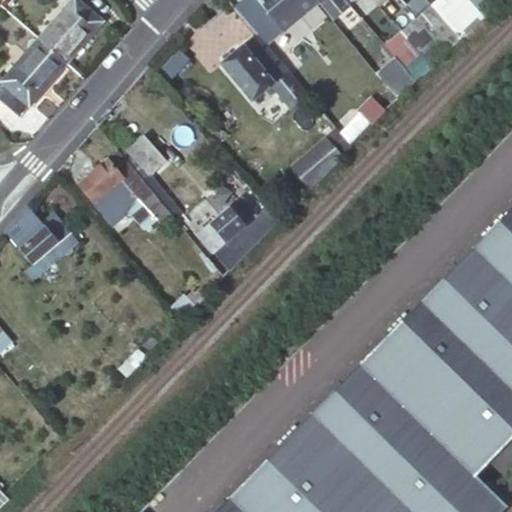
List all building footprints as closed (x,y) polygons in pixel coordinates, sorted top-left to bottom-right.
[(78,0),(73,0),(40,39),(66,62),(102,21),(78,0)] [(241,0),(234,5),(258,35),(294,7),(287,0),(241,0)] [(315,0),(330,17),(348,3),(344,0),(315,0)] [(454,27),(476,8),(469,0),(436,0),(433,3),(441,11),(436,16),(452,35),(457,31),(454,27)] [(437,48),(452,35),(436,16),(441,11),(433,3),(413,20),(437,48)] [(437,48),(413,20),(400,31),(424,59),(437,48)] [(400,31),(381,47),(392,58),(406,74),(424,59),(400,31)] [(305,89),(258,35),(243,47),(241,45),(223,62),(254,99),(281,76),(296,96),(305,89)] [(66,62),(40,39),(3,81),(0,77),(0,100),(19,116),(66,62)] [(365,61),(375,73),(396,98),(413,83),(406,74),(392,58),(381,47),(365,61)] [(372,124),(384,111),(374,100),(361,112),(372,124)] [(311,188),(353,147),(336,127),(323,136),(326,139),(293,169),(311,188)] [(150,173),(166,159),(145,134),(129,148),(150,173)] [(168,211),(118,149),(77,183),(104,216),(122,201),(131,211),(146,229),(168,211)] [(251,222),(258,215),(242,195),(197,234),(214,253),(235,235),(241,241),(256,228),(251,222)] [(112,226),(131,211),(122,201),(104,216),(112,226)] [(47,229),(28,205),(5,231),(32,265),(24,272),(31,280),(78,241),(60,219),(47,229)] [(511,207),(214,511),(495,511),(504,503),(475,475),(511,437),(511,207)] [(0,320),(0,356),(18,342),(0,320)] [(0,507),(9,499),(0,488),(0,507)]
